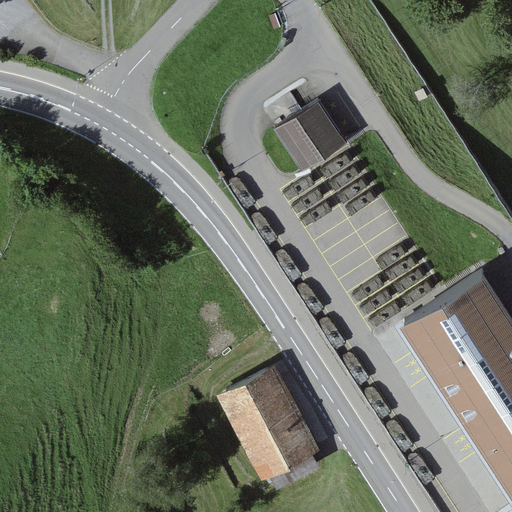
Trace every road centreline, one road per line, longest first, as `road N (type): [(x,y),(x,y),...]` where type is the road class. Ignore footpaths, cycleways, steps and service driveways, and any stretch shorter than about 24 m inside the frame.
road 1 (tertiary): [(402,511),(218,232),(152,162),(98,125)]
road 2 (unclassified): [(98,125),(136,66),(198,0)]
